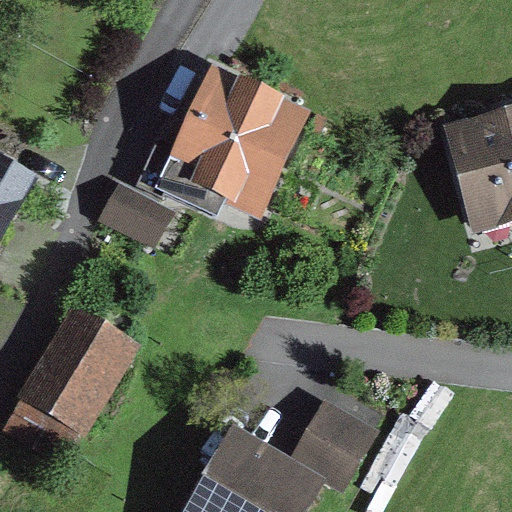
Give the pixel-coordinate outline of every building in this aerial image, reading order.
[(300,121),(213,83),(169,186),(255,223),(300,121)] [(77,161),(0,118),(0,237),(26,252),(77,161)] [(511,124),(454,139),(476,230),(511,221),(511,124)] [(176,218),(120,187),(101,221),(158,252),(176,218)] [(146,321),(80,282),(8,405),(73,443),(146,321)] [(344,378),(314,427),(361,455),(391,407),(344,378)] [(322,511),(355,458),(258,400),(196,504),(208,511),(322,511)]
